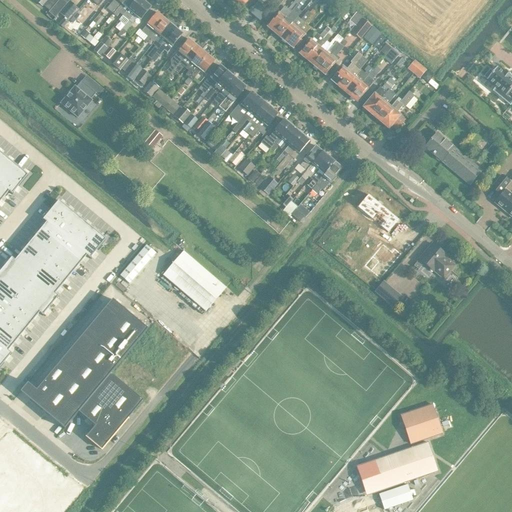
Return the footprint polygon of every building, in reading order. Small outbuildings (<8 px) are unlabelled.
[(50,11),(59,0),(48,0),(44,6),(50,11)] [(49,13),(55,18),(59,13),(66,5),(60,0),(59,0),(50,11),(49,13)] [(113,14),(125,0),(114,0),(107,9),(113,14)] [(125,0),(113,14),(117,17),(120,14),(123,16),(136,0),(125,0)] [(141,0),(136,0),(123,16),(119,21),(125,25),(129,21),(145,2),(141,0)] [(279,13),(268,27),(275,33),(295,8),(300,0),(295,0),(293,3),(292,2),(290,4),(292,5),(288,10),(285,7),(279,13)] [(66,5),(59,13),(68,21),(79,9),(70,1),(66,5)] [(250,11),(255,15),(263,5),(258,1),(250,11)] [(145,2),(129,21),(123,29),(127,32),(133,25),(132,23),(137,17),(140,20),(151,7),(145,2)] [(295,8),(275,33),(281,38),(298,18),(294,15),(297,10),(295,8)] [(274,12),(269,9),(263,17),(267,20),(274,12)] [(298,18),(281,38),(287,44),(311,15),(308,12),(301,20),(298,18)] [(76,34),(86,22),(76,13),(66,26),(76,34)] [(143,31),(142,32),(148,37),(144,42),(145,42),(164,19),(157,13),(147,25),(143,31)] [(353,18),(358,22),(362,18),(356,13),(353,18)] [(311,15),(287,44),(294,49),(305,35),(310,28),(307,26),(314,17),(311,15)] [(164,19),(145,42),(146,43),(150,39),(154,43),(153,45),(170,24),(164,19)] [(361,39),(371,27),(363,20),(355,29),(354,28),(351,31),(361,39)] [(170,24),(153,45),(155,47),(147,56),(151,60),(158,52),(176,29),(170,24)] [(306,60),(332,28),(330,30),(327,27),(319,36),(317,34),(300,54),(306,60)] [(332,28),(306,60),(312,65),(329,44),(326,41),(329,38),(335,31),(332,28)] [(176,29),(158,52),(161,55),(164,51),(167,53),(182,34),(176,29)] [(380,36),(382,34),(381,34),(379,37),(375,33),(376,32),(372,29),(371,31),(371,30),(364,38),(373,45),(376,41),(380,36)] [(89,43),(93,38),(89,35),(90,34),(85,30),(81,36),(89,43)] [(98,32),(93,38),(97,41),(102,35),(98,32)] [(93,38),(89,43),(95,47),(98,42),(93,38)] [(173,72),(196,45),(189,40),(179,52),(174,59),(172,59),(170,61),(171,67),(167,71),(171,74),(173,72)] [(100,56),(107,48),(100,42),(93,51),(100,56)] [(319,71),(340,46),(336,43),(333,47),(329,44),(312,65),(319,71)] [(187,70),(202,51),(196,45),(173,72),(177,75),(183,67),(187,70)] [(383,58),(391,49),(386,45),(380,52),(385,56),(383,58)] [(107,48),(100,56),(102,54),(109,60),(116,53),(109,46),(107,48)] [(340,46),(319,71),(325,76),(339,59),(336,56),(342,48),(340,46)] [(398,55),(391,49),(383,58),(391,65),(398,55)] [(185,84),(209,56),(202,51),(187,70),(189,72),(185,75),(189,78),(184,83),(185,84)] [(122,70),(132,58),(131,57),(128,61),(119,53),(111,63),(120,71),(121,69),(122,70)] [(338,86),(362,57),(358,54),(351,63),(352,64),(347,70),(343,67),(331,81),(338,86)] [(209,56),(185,84),(188,86),(201,70),(204,73),(215,61),(209,56)] [(362,57),(338,86),(344,91),(356,78),(361,71),(360,70),(367,62),(362,57)] [(132,58),(122,70),(126,73),(136,61),(132,58)] [(405,61),(401,58),(395,65),(399,69),(405,61)] [(430,78),(433,74),(416,59),(408,68),(420,78),(424,74),(430,78)] [(136,65),(127,77),(133,81),(142,69),(136,65)] [(204,100),(227,72),(220,66),(211,79),(209,77),(199,89),(203,93),(200,96),(204,100)] [(356,78),(344,91),(350,97),(371,72),(373,70),(368,66),(364,71),(366,72),(365,74),(361,71),(356,78)] [(490,70),(483,77),(487,80),(487,81),(488,83),(489,82),(495,87),(492,91),(510,106),(511,103),(511,80),(510,78),(511,76),(505,70),(503,73),(497,67),(493,72),(490,70)] [(144,86),(151,76),(142,70),(135,79),(144,86)] [(371,72),(350,97),(357,103),(374,82),(372,81),(376,76),(372,72),(373,70),(371,72)] [(223,89),(233,77),(227,72),(204,100),(207,102),(215,93),(220,87),(223,89)] [(219,108),(240,83),(233,77),(223,89),(218,96),(224,101),(218,108),(219,108)] [(369,113),(389,90),(395,83),(390,78),(382,88),(381,87),(375,94),(363,108),(369,113)] [(142,90),(151,98),(159,88),(150,81),(142,90)] [(240,83),(219,108),(225,113),(246,88),(240,83)] [(60,104),(78,119),(93,101),(75,86),(69,92),(68,91),(64,97),(65,98),(60,104)] [(156,107),(165,96),(159,90),(152,98),(158,103),(155,106),(156,107)] [(389,90),(369,113),(376,118),(388,105),(396,95),(389,90)] [(401,101),(382,124),(389,129),(391,127),(396,131),(405,120),(401,116),(401,115),(397,112),(402,107),(404,108),(414,96),(409,92),(407,94),(401,101)] [(232,131),(259,98),(252,93),(242,105),(245,108),(222,136),(226,139),(232,131)] [(165,109),(171,101),(165,96),(156,107),(158,109),(161,105),(165,109)] [(388,105),(376,118),(382,124),(401,101),(398,97),(390,107),(388,105)] [(249,123),(266,104),(259,98),(232,131),(236,134),(246,121),(249,123)] [(171,101),(165,109),(172,115),(179,108),(171,101)] [(250,136),(272,109),(266,104),(249,123),(252,126),(246,133),(250,136)] [(183,107),(174,117),(183,124),(191,115),(183,107)] [(272,109),(250,136),(253,139),(258,132),(263,136),(266,133),(264,131),(278,115),(272,109)] [(198,120),(191,115),(184,124),(190,129),(198,120)] [(203,118),(195,128),(199,131),(207,121),(203,118)] [(270,151),(291,126),(284,120),(274,132),(273,132),(268,138),(266,136),(261,143),(270,151)] [(199,132),(197,134),(204,140),(214,128),(208,123),(200,132),(199,132)] [(291,126),(270,151),(273,153),(278,147),(281,149),(287,143),(297,130),(291,126)] [(157,129),(143,145),(150,151),(164,135),(157,129)] [(280,163),(303,136),(297,130),(287,143),(289,145),(284,152),(277,161),(280,163)] [(470,186),(482,171),(437,134),(425,148),(470,186)] [(303,136),(280,163),(281,164),(275,170),(280,174),(293,159),(291,157),(296,151),(299,153),(309,141),(303,136)] [(211,141),(207,145),(213,150),(217,146),(211,141)] [(487,151),(487,152),(488,153),(489,154),(490,155),(491,155),(492,156),(493,157),(493,156),(494,156),(495,155),(495,154),(496,153),(497,151),(497,150),(497,149),(498,148),(498,147),(497,147),(496,146),(495,145),(494,144),(493,144),(491,145),(491,146),(490,147),(490,148),(489,148),(489,149),(488,149),(488,150),(487,150),(487,151)] [(307,171),(322,152),(316,147),(308,156),(307,156),(306,155),(305,155),(305,156),(304,156),(304,157),(303,158),(304,159),(304,160),(300,165),(307,171)] [(225,159),(230,153),(226,150),(221,156),(225,159)] [(228,161),(236,167),(244,156),(237,150),(228,161)] [(322,152),(307,171),(301,178),(305,181),(311,174),(310,173),(315,167),(319,170),(329,157),(322,152)] [(4,157),(0,161),(0,177),(12,163),(4,157)] [(329,157),(319,170),(321,172),(316,178),(315,178),(308,186),(312,190),(320,181),(335,163),(329,157)] [(246,160),(238,169),(247,176),(255,167),(246,160)] [(12,163),(0,177),(0,185),(4,188),(12,179),(19,169),(12,163)] [(320,181),(312,190),(312,191),(317,195),(322,190),(323,191),(330,184),(331,184),(337,177),(336,176),(343,169),(335,163),(320,181)] [(19,169),(12,179),(20,186),(28,176),(19,169)] [(252,173),(248,178),(253,182),(257,177),(259,175),(254,171),(252,173)] [(293,187),(299,179),(294,175),(288,182),(293,187)] [(502,176),(492,189),(500,195),(501,194),(502,196),(496,204),(511,217),(511,195),(504,190),(510,183),(502,176)] [(259,177),(254,183),(259,187),(264,181),(259,177)] [(268,196),(278,184),(268,177),(259,188),(259,189),(257,192),(265,198),(267,195),(268,196)] [(12,179),(4,188),(9,192),(12,195),(20,186),(12,179)] [(0,197),(3,200),(9,192),(4,188),(0,185),(0,197)] [(368,194),(357,207),(387,234),(388,234),(399,220),(368,194)] [(286,195),(280,203),(286,207),(292,200),(286,195)] [(60,202),(52,212),(59,217),(67,208),(60,202)] [(291,202),(282,212),(283,212),(284,213),(285,214),(287,215),(288,216),(289,217),(290,217),(291,216),(291,215),(296,209),(298,208),(298,207),(297,207),(296,206),(291,202)] [(67,208),(59,217),(67,224),(75,214),(67,208)] [(300,222),(305,216),(296,209),(291,215),(300,222)] [(51,210),(43,220),(46,223),(51,227),(59,233),(67,239),(74,230),(67,224),(59,217),(52,212),(51,210)] [(75,214),(67,224),(74,230),(82,220),(75,214)] [(82,220),(74,230),(82,236),(90,227),(82,220)] [(46,223),(40,230),(60,247),(67,239),(59,233),(51,227),(46,223)] [(90,227),(82,236),(90,242),(97,233),(90,227)] [(40,230),(34,238),(54,254),(60,247),(40,230)] [(74,230),(67,239),(74,246),(82,252),(87,256),(90,259),(98,249),(90,242),(82,236),(74,230)] [(97,233),(90,242),(98,249),(106,240),(97,233)] [(34,238),(28,245),(48,262),(54,254),(34,238)] [(67,239),(60,247),(80,264),(87,256),(82,252),(74,246),(67,239)] [(424,264),(434,272),(443,281),(456,266),(447,258),(447,257),(432,244),(419,259),(420,260),(414,266),(418,270),(424,264)] [(28,245),(21,253),(41,270),(48,262),(28,245)] [(146,246),(120,276),(129,284),(156,254),(146,246)] [(60,247),(54,254),(74,271),(80,264),(60,247)] [(184,252),(163,276),(206,312),(226,288),(184,252)] [(21,253),(15,261),(35,277),(41,270),(21,253)] [(54,254),(48,262),(68,279),(74,271),(54,254)] [(12,258),(4,268),(27,287),(35,277),(15,261),(12,258)] [(48,262),(41,270),(62,286),(68,279),(48,262)] [(373,265),(366,275),(379,284),(386,275),(373,265)] [(4,268),(0,272),(0,280),(19,296),(27,287),(4,268)] [(41,270),(35,277),(55,294),(62,286),(41,270)] [(35,277),(27,287),(51,306),(59,297),(55,294),(35,277)] [(0,280),(0,293),(13,304),(19,296),(0,280)] [(393,307),(401,297),(383,282),(375,292),(393,307)] [(27,287),(19,296),(40,313),(43,316),(51,306),(27,287)] [(0,293),(0,305),(7,312),(13,304),(0,293)] [(19,296),(13,304),(34,321),(40,313),(19,296)] [(28,384),(20,392),(63,428),(64,429),(79,412),(111,373),(148,330),(113,300),(73,348),(39,387),(36,391),(28,384)] [(13,304),(7,312),(27,328),(34,321),(13,304)] [(7,312),(1,319),(21,336),(27,328),(7,312)] [(1,319),(0,319),(0,331),(15,344),(21,336),(1,319)] [(0,331),(0,344),(8,351),(15,344),(0,331)] [(0,344),(0,360),(4,363),(12,354),(8,351),(0,344)] [(143,400),(111,374),(79,413),(95,427),(86,437),(102,450),(143,400)] [(432,405),(401,415),(411,445),(442,434),(432,405)] [(0,468),(22,486),(29,477),(4,456),(8,451),(0,444),(0,441),(7,433),(0,427),(0,468)] [(362,465),(357,467),(366,496),(372,494),(437,472),(427,443),(362,465)] [(407,485),(378,495),(383,510),(412,501),(411,498),(416,496),(413,489),(409,490),(407,485)]
